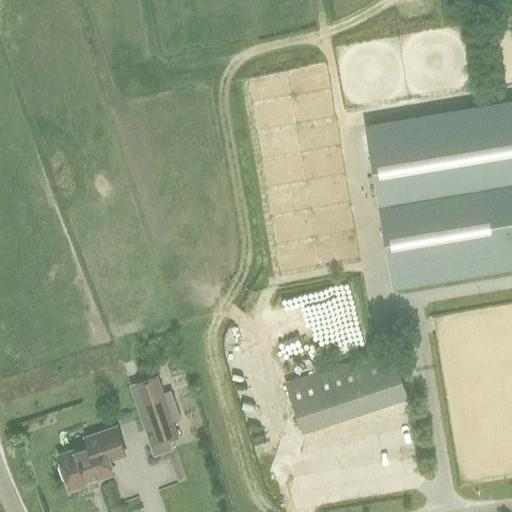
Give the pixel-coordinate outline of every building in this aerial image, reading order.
[(511,100),(366,125),(393,284),(511,263),(511,100)] [(312,286),(319,304),(325,302),(330,316),(339,313),(347,333),(358,329),(337,276),(312,286)] [(299,416),(403,388),(396,362),(388,364),(384,347),(287,372),(299,416)] [(156,362),(132,372),(156,433),(180,424),(156,362)] [(69,489),(98,479),(97,477),(113,472),(108,459),(124,453),(114,427),(84,437),(87,445),(58,455),(69,489)]
